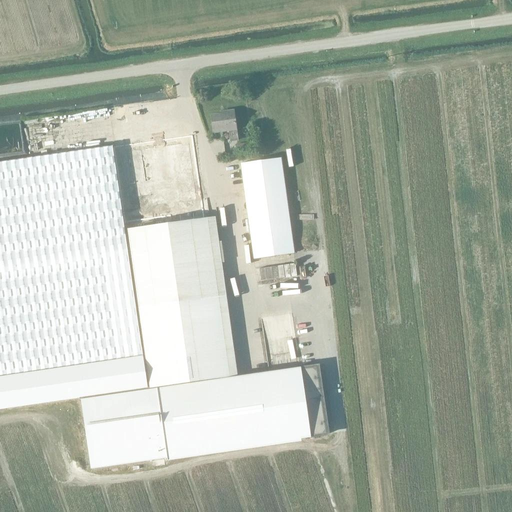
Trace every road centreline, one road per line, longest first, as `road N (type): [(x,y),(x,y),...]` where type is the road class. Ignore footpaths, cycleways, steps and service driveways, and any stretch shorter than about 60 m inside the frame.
road 1 (unclassified): [(0,91),(511,19)]
road 2 (unknown): [(179,66),(243,288),(275,299)]
